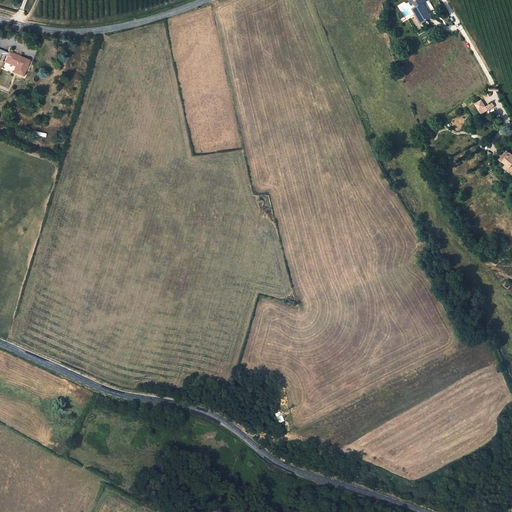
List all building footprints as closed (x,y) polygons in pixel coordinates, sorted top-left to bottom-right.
[(426,2),(425,0),(418,0),(415,2),(417,6),(414,9),(422,23),(428,19),(432,17),(429,12),(428,13),(426,11),(427,10),(424,3),(426,2)] [(9,52),(8,55),(6,59),(5,61),(16,64),(14,71),(23,74),(28,60),(20,56),(9,52)] [(482,114),(494,106),(495,106),(493,102),(486,106),(482,100),(476,104),(482,114)] [(432,123),(428,125),(433,132),(437,129),(432,123)] [(428,126),(424,129),(428,135),(432,132),(428,126)] [(510,153),(506,151),(500,160),(505,164),(503,167),(508,171),(511,174),(511,154),(510,152),(510,153)] [(507,280),(503,285),(508,288),(511,284),(507,280)]
